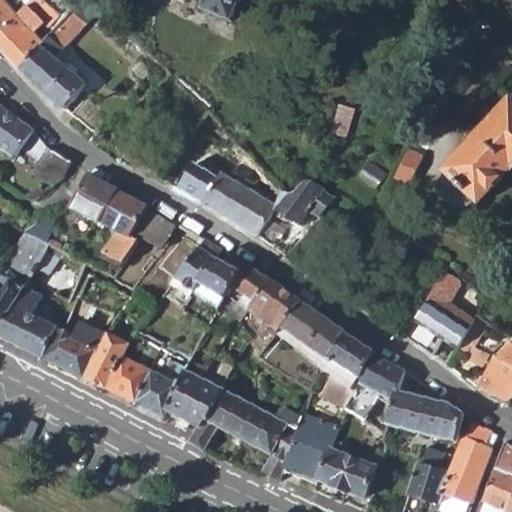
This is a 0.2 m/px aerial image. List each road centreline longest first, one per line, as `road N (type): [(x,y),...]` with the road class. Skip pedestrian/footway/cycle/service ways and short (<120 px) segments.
road 1 (residential): [(0,70),(86,156),(277,263),(511,422)]
road 2 (secondary): [(0,374),(277,511)]
